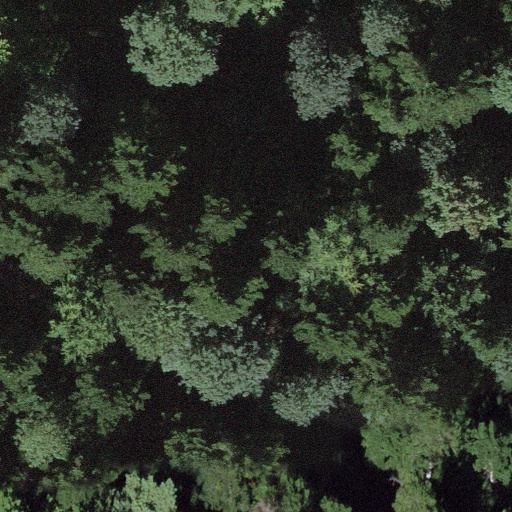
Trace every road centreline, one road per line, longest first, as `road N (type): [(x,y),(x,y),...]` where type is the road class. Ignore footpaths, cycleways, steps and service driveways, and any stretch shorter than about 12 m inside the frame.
road 1 (track): [(511,468),(0,273)]
road 2 (track): [(63,0),(511,125)]
